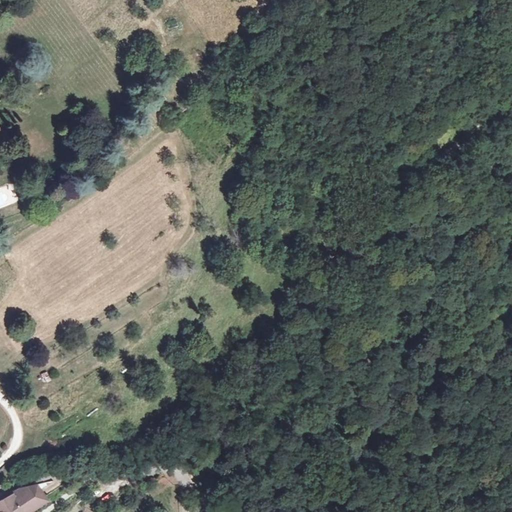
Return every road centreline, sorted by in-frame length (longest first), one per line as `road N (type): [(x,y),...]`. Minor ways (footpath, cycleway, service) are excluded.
road 1 (track): [(511,92),(471,131),(386,181),(367,274),(247,383),(180,469)]
road 2 (residential): [(0,487),(84,471),(173,467),(182,475),(186,511)]
